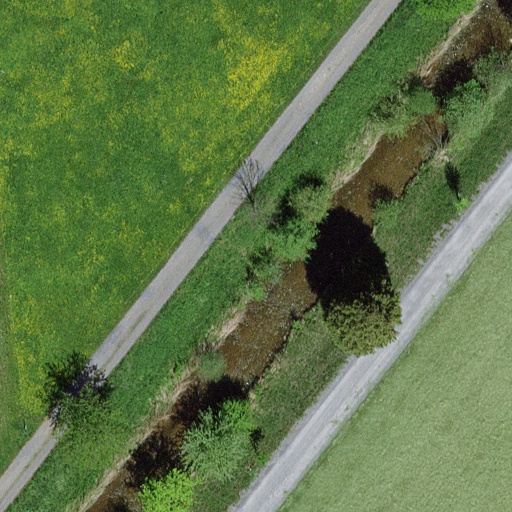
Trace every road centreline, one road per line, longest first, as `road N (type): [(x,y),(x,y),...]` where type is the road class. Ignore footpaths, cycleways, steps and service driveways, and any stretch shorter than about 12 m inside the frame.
road 1 (track): [(57,511),(450,0)]
road 2 (track): [(511,199),(272,511)]
